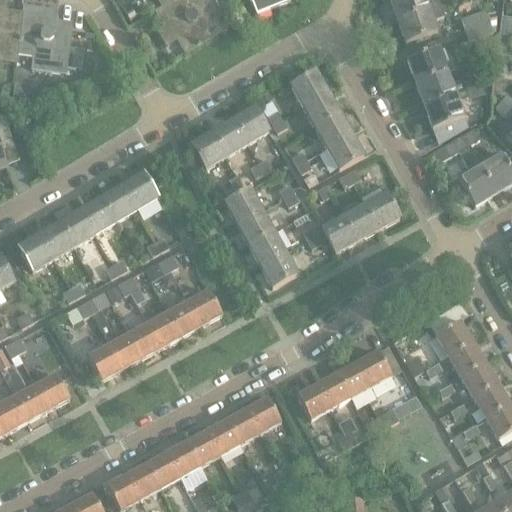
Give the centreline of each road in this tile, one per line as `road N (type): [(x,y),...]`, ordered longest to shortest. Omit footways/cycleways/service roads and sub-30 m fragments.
road 1 (residential): [(8,511),(288,357),(456,252)]
road 2 (residential): [(456,252),(325,32)]
road 3 (residential): [(0,221),(165,123)]
road 4 (residential): [(165,123),(325,32)]
road 5 (residential): [(97,0),(165,123)]
